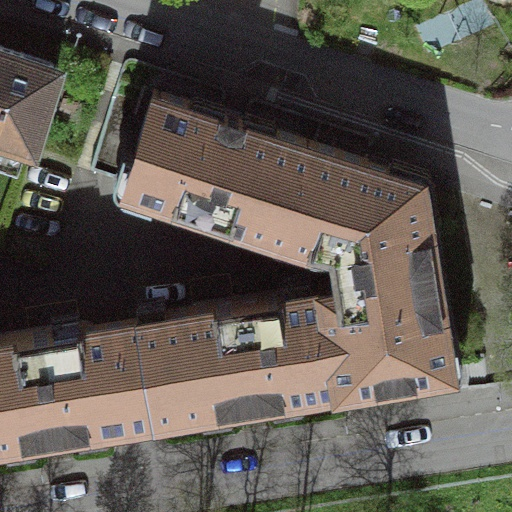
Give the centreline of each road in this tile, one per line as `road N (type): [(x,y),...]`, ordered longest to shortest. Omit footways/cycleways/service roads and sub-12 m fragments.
road 1 (residential): [(39,511),(511,433)]
road 2 (residential): [(89,0),(511,137)]
